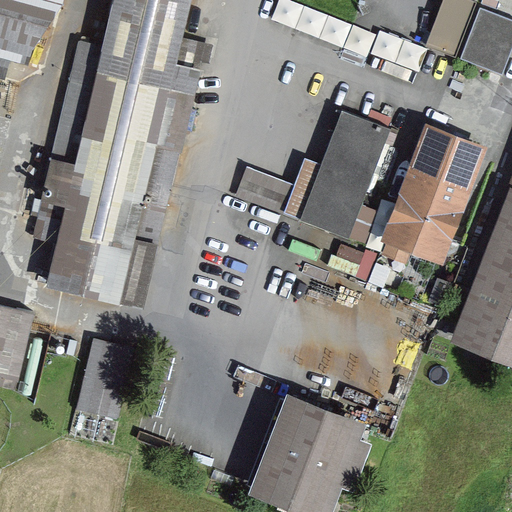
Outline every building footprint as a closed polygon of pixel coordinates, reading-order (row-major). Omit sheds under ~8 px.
[(61,0),(0,0),(0,76),(4,77),(9,57),(27,62),(31,48),(32,48),(61,5),(61,0)] [(79,41),(38,217),(61,223),(48,281),(119,298),(133,240),(157,246),(185,128),(190,129),(195,109),(189,108),(204,43),(182,38),(190,0),(114,0),(104,46),(79,41)] [(297,0),(279,0),(273,19),(420,73),(429,48),(297,0)] [(443,0),(426,44),(455,55),(476,1),(472,0),(443,0)] [(511,18),(480,6),(460,57),(502,73),(511,47),(511,18)] [(342,109),(300,218),(349,237),(391,127),(342,109)] [(398,202),(395,212),(397,216),(385,252),(405,260),(411,244),(438,255),(448,228),(453,227),(457,217),(454,213),(479,147),(430,129),(403,200),(398,202)] [(245,171),(236,194),(284,212),(292,189),(245,171)] [(511,201),(460,335),(511,354),(511,201)] [(0,385),(16,389),(34,311),(0,303),(0,385)] [(128,367),(136,369),(139,356),(131,354),(132,347),(95,338),(79,407),(116,416),(128,367)] [(291,399),(258,486),(324,511),(337,476),(351,481),(365,444),(352,438),(357,424),(291,399)]
